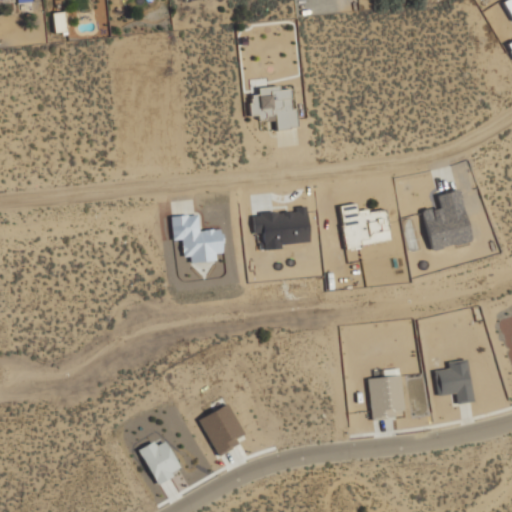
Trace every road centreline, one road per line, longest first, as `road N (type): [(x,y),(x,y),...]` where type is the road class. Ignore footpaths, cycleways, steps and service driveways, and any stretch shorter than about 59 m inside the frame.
road 1 (residential): [(0,202),(418,163),(511,117)]
road 2 (residential): [(179,511),(255,470),(303,457),(511,423)]
